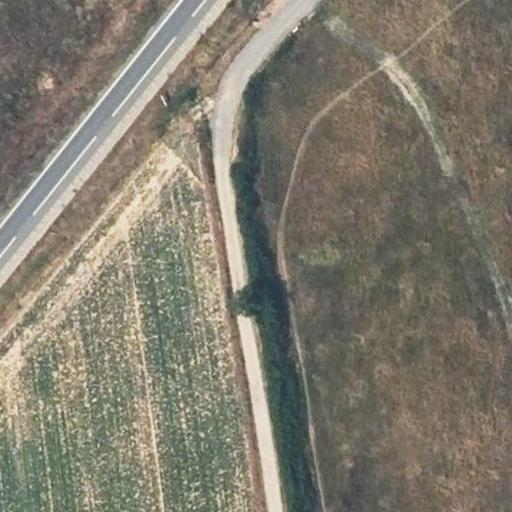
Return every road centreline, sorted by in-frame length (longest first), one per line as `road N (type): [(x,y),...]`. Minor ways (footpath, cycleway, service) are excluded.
road 1 (unclassified): [(273,511),(208,132),(324,0)]
road 2 (motorway): [(0,251),(203,0)]
